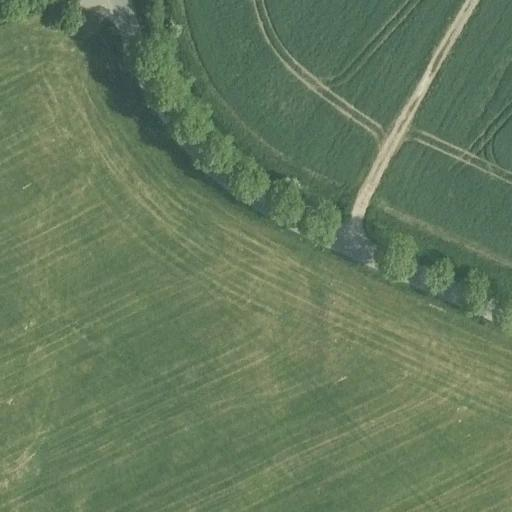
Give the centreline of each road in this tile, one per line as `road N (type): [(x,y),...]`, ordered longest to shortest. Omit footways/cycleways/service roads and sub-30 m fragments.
road 1 (tertiary): [(511,316),(342,242),(234,181),(160,97),(121,0)]
road 2 (track): [(342,242),(473,0)]
